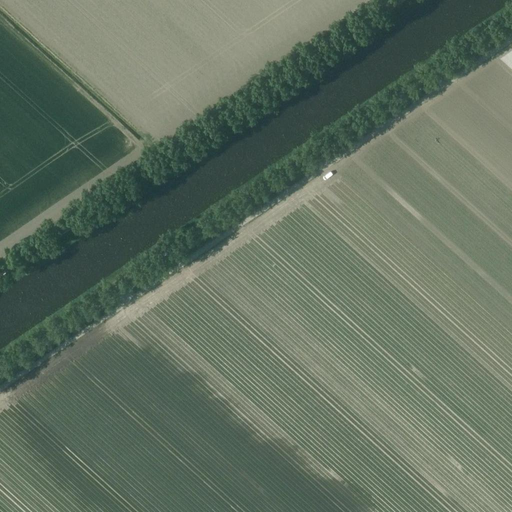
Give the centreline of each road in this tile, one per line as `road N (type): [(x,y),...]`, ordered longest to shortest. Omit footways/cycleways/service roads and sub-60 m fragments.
road 1 (secondary): [(0,373),(511,23)]
road 2 (tertiary): [(0,270),(395,0)]
